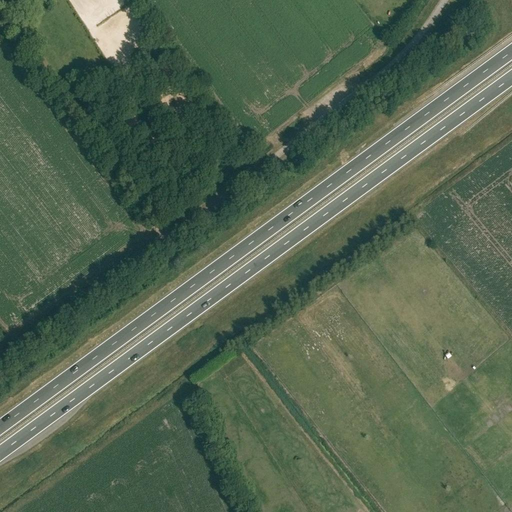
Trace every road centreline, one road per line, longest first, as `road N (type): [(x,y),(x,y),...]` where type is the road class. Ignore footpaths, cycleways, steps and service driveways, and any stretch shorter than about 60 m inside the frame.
road 1 (trunk): [(511,52),(0,428)]
road 2 (trunk): [(0,454),(511,78)]
road 3 (unclassified): [(174,233),(386,70),(444,0)]
